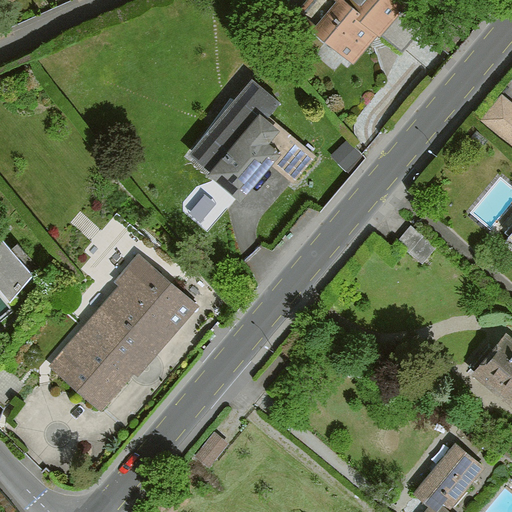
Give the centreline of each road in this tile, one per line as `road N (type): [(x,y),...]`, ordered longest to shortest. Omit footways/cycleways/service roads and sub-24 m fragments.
road 1 (tertiary): [(102,511),(511,26)]
road 2 (unknown): [(511,287),(377,186)]
road 3 (residential): [(0,52),(115,0)]
